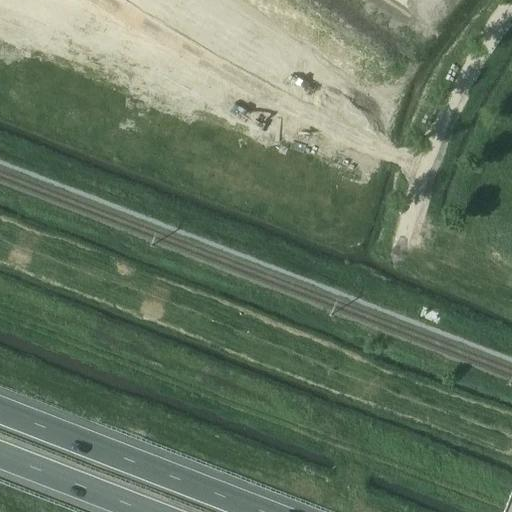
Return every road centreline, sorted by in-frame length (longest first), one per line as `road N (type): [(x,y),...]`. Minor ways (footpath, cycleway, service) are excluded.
road 1 (trunk): [(261,511),(0,410)]
road 2 (track): [(511,0),(463,82),(401,243)]
road 3 (trunk): [(0,455),(146,511)]
